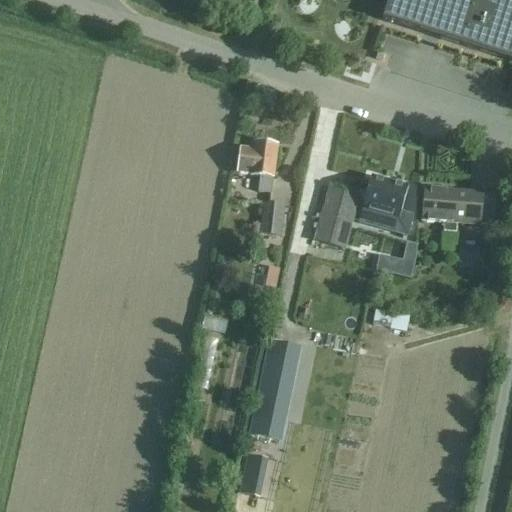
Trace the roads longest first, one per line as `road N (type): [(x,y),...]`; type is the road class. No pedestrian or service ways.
road 1 (unclassified): [(511,138),(53,0)]
road 2 (unclassified): [(478,511),(511,342)]
